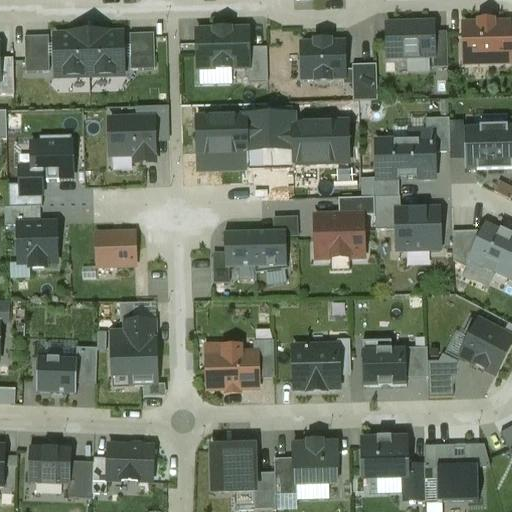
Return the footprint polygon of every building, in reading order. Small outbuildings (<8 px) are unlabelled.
[(479,25),(479,26),(464,27),(465,66),(510,65),(509,26),(494,26),(493,24),(479,25)] [(434,59),(433,26),(387,27),(389,60),(434,59)] [(196,33),(197,73),(251,71),(249,31),(196,33)] [(90,80),(125,79),(124,32),(89,33),(90,80)] [(54,80),(90,80),(89,33),(53,34),(54,80)] [(315,43),(316,46),(302,46),(303,82),(317,82),(317,84),(331,84),(331,81),(345,81),(344,45),(330,45),(330,43),(315,43)] [(357,101),(381,99),(379,63),(355,64),(357,101)] [(108,122),(109,160),(135,159),(135,167),(157,167),(156,121),(108,122)] [(199,123),(200,156),(219,155),(220,173),(245,172),(244,122),(199,123)] [(292,126),(293,167),(351,166),(350,124),(292,126)] [(511,129),(464,132),(466,173),(511,170),(511,129)] [(410,143),(376,144),(377,183),(435,181),(434,134),(409,134),(410,143)] [(55,146),(40,146),(32,146),(33,182),(47,182),(47,185),(60,184),(60,181),(73,181),(72,150),(73,150),(72,147),(72,141),(55,142),(55,146)] [(439,212),(396,213),(397,253),(440,252),(439,212)] [(300,230),(301,219),(278,218),(278,230),(300,230)] [(316,219),(318,261),(365,260),(364,218),(316,219)] [(56,226),(18,228),(19,266),(57,265),(56,226)] [(511,236),(501,231),(500,233),(486,227),(470,263),(483,269),(482,271),(495,277),(496,275),(511,282),(511,236)] [(261,235),(225,236),(226,272),(287,270),(284,248),(283,240),(261,240),(261,235)] [(134,236),(98,237),(99,270),(135,269),(134,236)] [(511,340),(511,338),(478,321),(459,358),(494,376),(511,340)] [(125,325),(125,335),(114,336),(114,342),(114,336),(111,336),(113,379),(130,378),(130,388),(158,387),(157,342),(153,342),(153,324),(125,325)] [(339,391),(338,349),(304,350),(305,364),(294,364),(295,392),(309,392),(309,394),(325,393),(325,391),(339,391)] [(256,389),(256,357),(240,358),(240,351),(224,352),(224,358),(209,358),(210,390),(256,389)] [(364,352),(365,390),(407,389),(407,351),(364,352)] [(78,361),(38,360),(37,396),(77,397),(78,361)] [(408,480),(407,441),(392,441),(391,438),(377,439),(377,442),(362,442),(364,481),(408,480)] [(308,447),(293,447),(294,474),(295,474),(337,473),(338,473),(338,446),(322,446),(322,443),(320,444),(320,446),(310,447),(310,444),(308,444),(308,447)] [(154,450),(109,449),(108,482),(153,484),(154,450)] [(255,449),(212,450),(213,479),(221,478),(222,495),(256,494),(255,449)] [(72,451),(30,450),(29,486),(71,488),(72,451)] [(478,468),(438,469),(438,470),(438,469),(437,469),(438,506),(479,505),(478,468)] [(337,473),(295,474),(296,487),(337,486),(337,473)]
